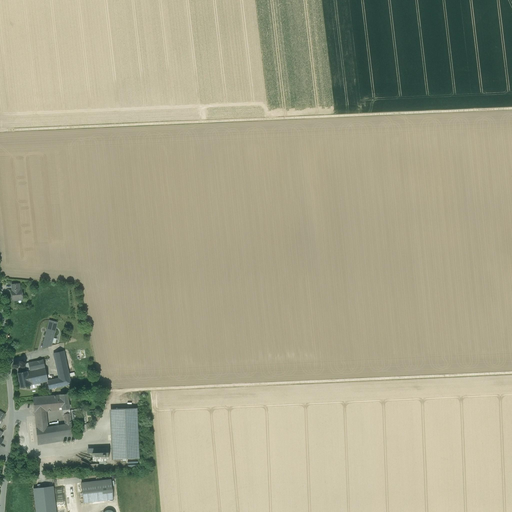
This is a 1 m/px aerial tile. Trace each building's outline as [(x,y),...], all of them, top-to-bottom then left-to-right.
[(11,290),(12,301),(13,300),(13,301),(22,301),(22,300),(23,300),(22,289),(20,289),(11,290)] [(49,321),(42,350),(52,347),(58,323),(49,321)] [(64,351),(53,353),(58,378),(47,380),(48,382),(49,389),(72,385),(64,351)] [(30,370),(17,373),(20,388),(48,382),(47,380),(43,359),(28,363),(30,370)] [(69,393),(33,397),(38,444),(74,440),(69,393)] [(137,409),(110,410),(112,459),(139,458),(137,409)] [(108,452),(92,453),(93,461),(99,461),(105,460),(109,460),(108,452)] [(112,479),(81,482),(84,505),(115,502),(112,479)] [(56,511),(53,486),(33,489),(35,511),(56,511)]
